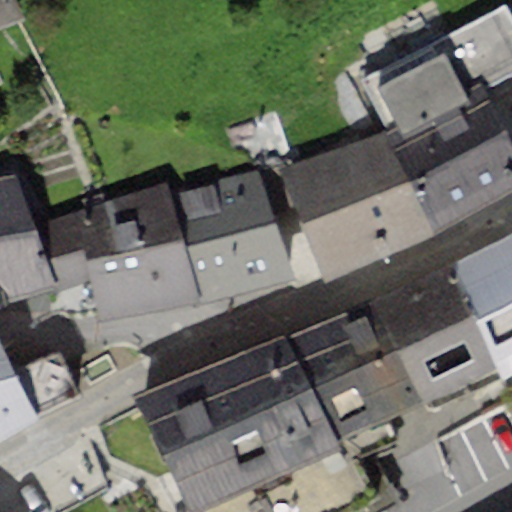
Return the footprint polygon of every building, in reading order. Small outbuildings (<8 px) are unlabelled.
[(0,0),(0,20),(14,15),(8,0),(0,0)] [(511,1),(511,0),(509,0),(432,39),(436,49),(449,76),(468,66),(482,94),(511,155),(511,1)] [(449,76),(436,49),(372,82),(389,123),(379,129),(423,229),(511,186),(511,155),(482,94),(462,104),(449,76)] [(423,229),(379,129),(279,167),(299,213),(326,277),(423,229)] [(288,273),(255,168),(176,190),(174,180),(81,208),(91,277),(97,315),(196,302),(241,287),(288,273)] [(0,173),(0,301),(1,301),(91,277),(81,208),(34,222),(16,171),(0,173)] [(511,216),(445,249),(450,260),(499,374),(503,384),(511,379),(511,216)] [(499,374),(450,260),(394,288),(369,301),(418,397),(424,412),(499,374)] [(173,379),(134,396),(184,511),(383,511),(393,507),(367,456),(398,442),(384,413),(418,397),(369,301),(367,298),(292,331),(285,335),(283,330),(173,379)] [(0,436),(37,416),(34,410),(14,367),(0,336),(0,436)] [(57,347),(14,367),(34,410),(78,390),(57,347)]
